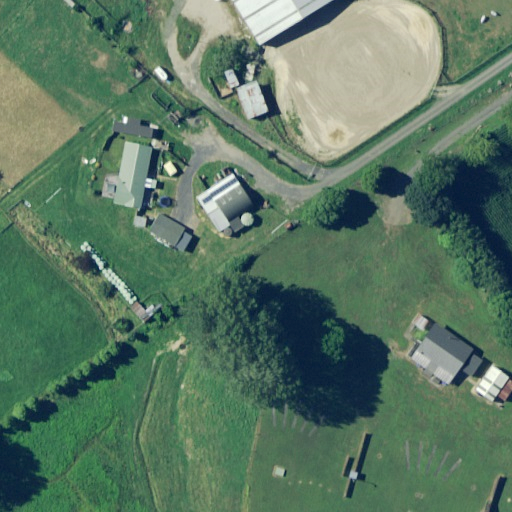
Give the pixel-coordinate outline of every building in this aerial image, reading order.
[(235,0),(261,39),(319,0),(235,0)] [(236,83),(231,68),(218,72),(223,88),(236,83)] [(265,111),(253,80),(234,88),(246,118),(265,111)] [(105,173),(100,198),(111,200),(110,202),(138,207),(141,186),(153,188),(155,179),(143,177),(148,147),(121,142),(116,175),(105,173)] [(249,204),(230,174),(194,196),(216,231),(227,225),(232,233),(257,217),(249,204)] [(182,229),(156,214),(147,231),(172,246),(182,229)] [(145,217),(133,215),(132,225),(143,226),(145,217)] [(427,320),(417,314),(411,323),(421,329),(427,320)] [(471,349),(432,322),(408,357),(447,384),(471,349)] [(481,360),(472,354),(462,369),(472,375),(481,360)] [(507,377),(490,365),(473,389),(490,401),(507,377)]
